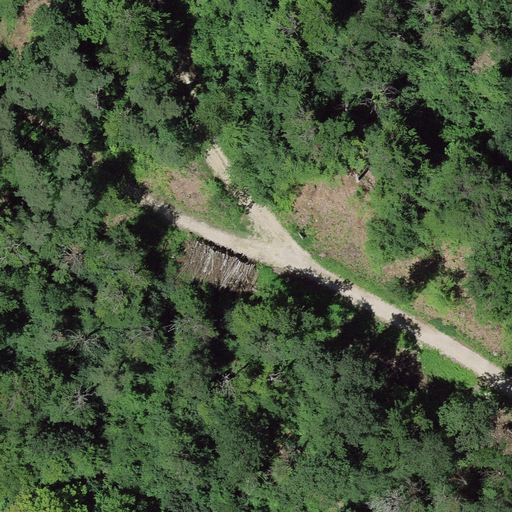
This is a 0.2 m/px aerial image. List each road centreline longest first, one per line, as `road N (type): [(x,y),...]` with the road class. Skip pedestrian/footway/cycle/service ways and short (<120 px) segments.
road 1 (track): [(511,383),(297,266),(229,178),(187,100),(151,0)]
road 2 (track): [(297,266),(90,164)]
